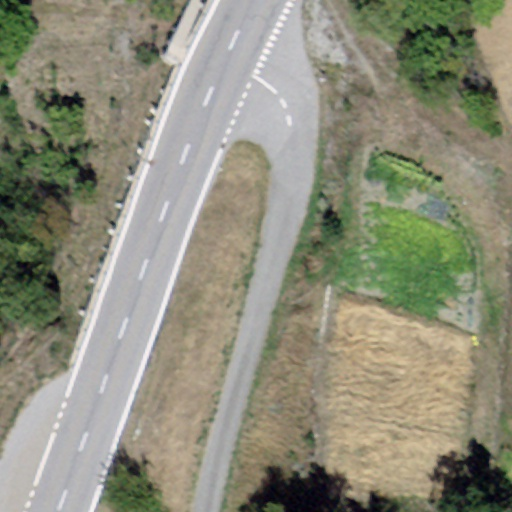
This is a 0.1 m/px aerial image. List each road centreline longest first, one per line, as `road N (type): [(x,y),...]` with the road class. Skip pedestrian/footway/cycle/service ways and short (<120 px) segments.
road 1 (tertiary): [(68,511),(194,153),(238,52)]
road 2 (unclassified): [(219,511),(263,279),(238,52)]
